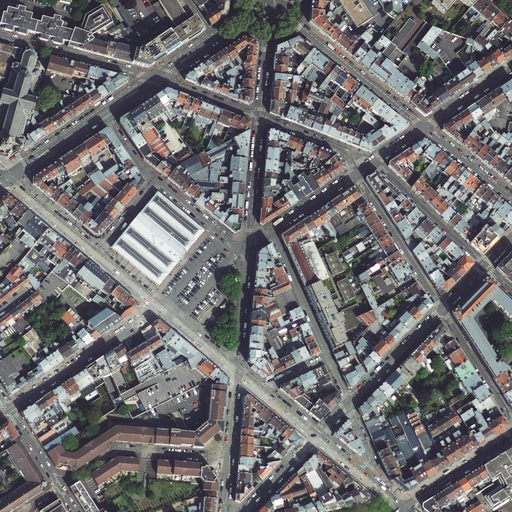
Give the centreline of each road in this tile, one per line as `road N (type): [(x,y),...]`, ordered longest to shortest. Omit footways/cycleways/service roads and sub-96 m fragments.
road 1 (residential): [(274,10),(424,127)]
road 2 (residential): [(9,410),(159,307)]
road 3 (residential): [(227,459),(120,449),(59,487)]
road 4 (residential): [(156,77),(0,35)]
road 5 (residential): [(441,308),(354,173)]
road 6 (residential): [(373,160),(484,265)]
road 7 (residential): [(328,357),(272,230)]
road 8 (residential): [(441,308),(348,403)]
road 9 (residential): [(441,308),(511,419)]
road 10 (tertiary): [(401,507),(511,437)]
road 11 (residential): [(259,117),(248,242)]
